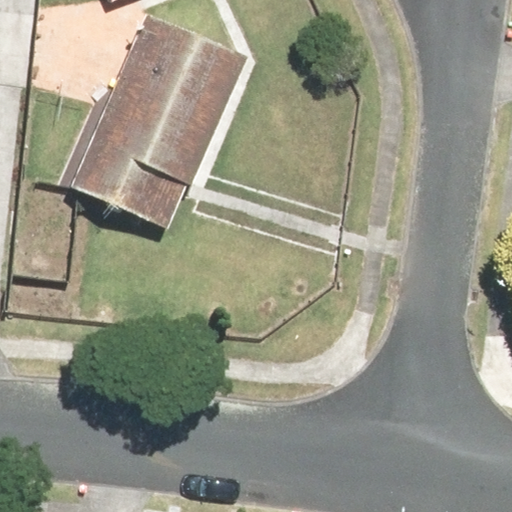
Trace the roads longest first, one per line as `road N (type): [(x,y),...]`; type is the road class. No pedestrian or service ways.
road 1 (residential): [(468,0),(439,473)]
road 2 (residential): [(0,435),(439,473)]
